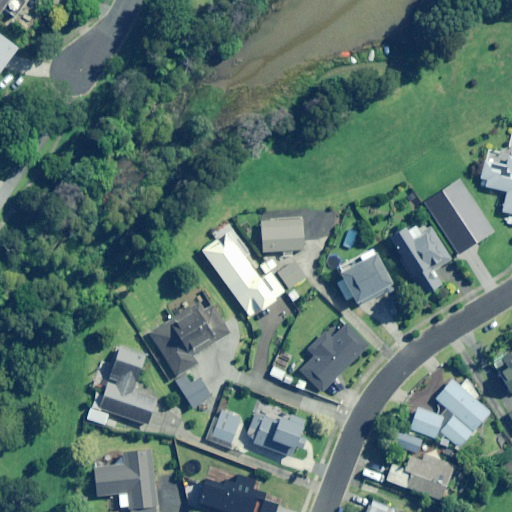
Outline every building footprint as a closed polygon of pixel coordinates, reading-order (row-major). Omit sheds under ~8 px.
[(0,0),(0,12),(3,8),(14,16),(26,0),(25,0),(0,0)] [(0,71),(18,48),(0,35),(0,71)] [(511,146),(508,166),(485,161),(481,180),(487,181),(486,186),(507,191),(502,211),(511,213),(511,146)] [(481,257),(504,242),(471,192),(454,203),(448,195),(430,207),(448,234),(461,226),(481,257)] [(262,252),(304,250),(302,218),(260,221),(262,252)] [(434,270),(451,260),(433,228),(429,230),(422,218),(390,236),(423,295),(442,285),(434,270)] [(202,250),(251,317),(285,292),(270,271),(277,266),(271,257),(259,266),(266,275),(260,280),(233,242),(224,249),(216,240),(202,250)] [(385,296),(396,290),(374,248),(339,267),(359,302),(381,290),(385,296)] [(289,289),(306,277),(295,260),(277,272),(289,289)] [(175,380),(193,409),(213,397),(200,377),(191,383),(184,372),(199,363),(194,356),(231,333),(208,297),(150,333),(178,378),(175,380)] [(323,391),(368,345),(341,318),(333,325),(339,332),(332,339),(325,331),(308,349),(315,355),(301,369),(323,391)] [(108,367),(103,381),(107,383),(100,407),(149,423),(157,398),(134,391),(146,354),(120,345),(112,368),(108,367)] [(511,350),(493,362),(511,393),(511,350)] [(281,380),(285,372),(273,366),(270,374),(281,380)] [(435,414),(417,408),(410,429),(435,438),(438,429),(459,448),(490,412),(474,399),(479,393),(465,381),(460,387),(452,380),(435,399),(440,402),(437,406),(440,408),(435,414)] [(269,409),(266,418),(255,414),(250,427),(258,430),(254,443),(291,457),(304,422),(269,409)] [(232,442),(241,417),(222,410),(213,435),(232,442)] [(416,453),(422,439),(399,430),(393,445),(416,453)] [(129,511),(158,511),(151,451),(122,455),(124,465),(94,468),(97,496),(118,493),(120,507),(129,506),(129,511)] [(441,500),(454,465),(424,454),(421,460),(409,456),(405,468),(392,463),(386,479),(441,500)] [(248,511),(256,511),(269,482),(233,468),(227,482),(232,484),(225,503),(248,511)] [(209,511),(213,498),(195,491),(190,504),(209,511)] [(392,511),(393,509),(372,501),(368,511),(392,511)]
